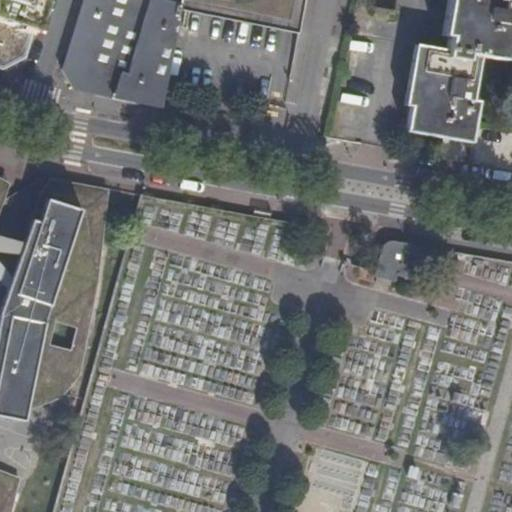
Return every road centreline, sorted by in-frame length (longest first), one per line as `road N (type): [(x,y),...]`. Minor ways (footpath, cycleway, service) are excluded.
road 1 (tertiary): [(0,133),(511,230)]
road 2 (tertiary): [(511,200),(27,110)]
